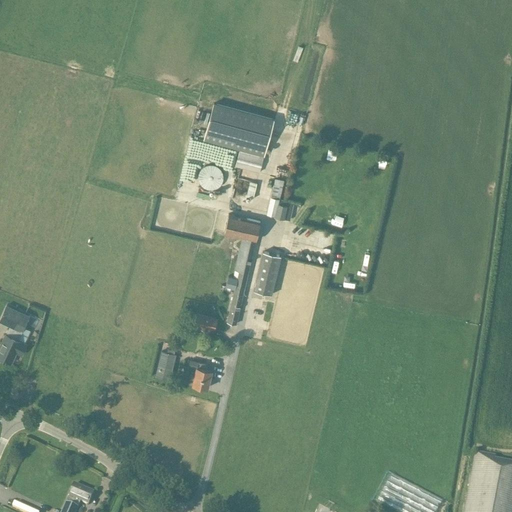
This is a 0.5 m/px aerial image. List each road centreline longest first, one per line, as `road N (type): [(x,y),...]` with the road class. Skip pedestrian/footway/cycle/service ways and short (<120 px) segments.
road 1 (unclassified): [(191,511),(262,234)]
road 2 (unclassified): [(184,511),(64,437),(14,416)]
